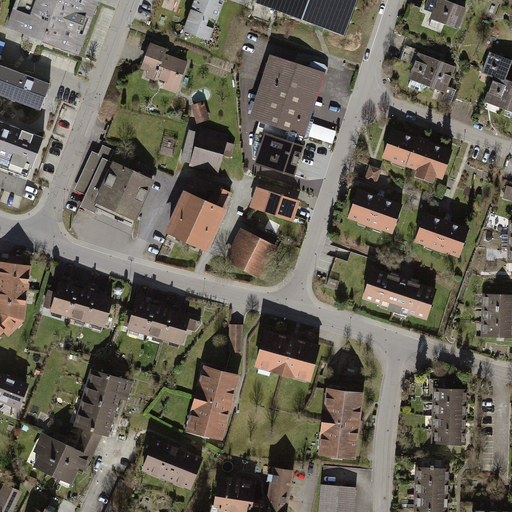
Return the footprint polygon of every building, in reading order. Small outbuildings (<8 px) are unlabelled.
[(17,0),(8,27),(78,53),(97,2),(97,1),(92,0),(17,0)] [(206,33),(211,35),(224,0),(194,0),(185,26),(191,28),(189,33),(204,38),(206,33)] [(344,35),(356,0),(256,0),(255,2),(344,35)] [(438,0),(432,19),(458,28),(465,8),(442,0),(438,0)] [(160,61),(163,50),(150,46),(143,67),(158,72),(162,61),(160,61)] [(166,51),(163,50),(160,61),(162,61),(158,72),(156,77),(167,81),(164,88),(176,93),(186,64),(164,56),(166,51)] [(483,72),(495,77),(495,76),(505,80),(511,60),(491,52),(483,72)] [(427,85),(437,60),(419,54),(410,78),(411,79),(408,86),(420,91),(427,85)] [(274,56),(265,84),(312,99),(321,72),(325,73),(326,68),(325,64),(314,61),(310,63),(309,68),(274,56)] [(454,67),(437,60),(427,85),(445,92),(441,101),(450,105),(456,90),(447,86),(454,67)] [(50,84),(0,65),(0,95),(40,110),(50,84)] [(511,84),(511,82),(505,80),(495,76),(495,77),(486,101),(503,108),(511,84)] [(265,84),(253,119),(301,134),(302,130),(306,131),(309,121),(308,118),(306,118),(312,99),(265,84)] [(511,84),(503,108),(511,111),(511,84)] [(203,104),(193,107),(198,121),(207,118),(203,104)] [(0,156),(32,169),(43,138),(0,121),(0,156)] [(316,123),(312,135),(331,141),(335,130),(316,123)] [(202,129),(194,159),(192,158),(190,166),(216,173),(221,154),(230,156),(233,144),(225,142),(226,136),(202,129)] [(190,163),(198,132),(190,130),(181,161),(190,163)] [(276,138),(261,133),(259,140),(260,162),(261,164),(262,165),(292,174),(295,164),(297,164),(299,158),(298,156),(301,146),(297,145),(300,137),(279,130),(276,138)] [(393,130),(383,157),(393,160),(394,159),(404,163),(404,164),(418,169),(418,171),(435,177),(435,175),(442,178),(452,151),(393,130)] [(109,161),(114,150),(103,145),(98,156),(91,153),(74,192),(85,197),(103,158),(109,161)] [(85,197),(81,206),(95,213),(101,200),(135,216),(151,181),(133,173),(138,161),(114,150),(109,161),(103,158),(85,197)] [(370,165),(365,179),(376,184),(382,169),(370,165)] [(187,240),(204,202),(201,200),(208,185),(193,178),(183,201),(180,199),(175,209),(178,211),(169,232),(187,240)] [(204,202),(187,240),(205,248),(231,193),(216,186),(208,203),(204,202)] [(263,210),(269,191),(258,188),(252,207),(263,210)] [(359,190),(349,217),(360,221),(361,218),(382,226),(381,228),(392,232),(402,205),(383,199),(385,196),(378,193),(377,197),(359,190)] [(296,200),(269,191),(263,210),(290,219),(296,200)] [(425,214),(416,241),(427,244),(427,242),(449,250),(448,252),(459,256),(469,229),(450,223),(451,219),(446,217),(444,220),(425,214)] [(247,234),(233,262),(257,274),(271,246),(247,234)] [(0,311),(21,318),(23,318),(30,266),(22,265),(23,257),(10,256),(9,263),(1,262),(0,268),(0,311)] [(373,270),(364,297),(382,303),(383,300),(409,308),(408,312),(426,318),(435,291),(423,286),(423,285),(385,273),(385,274),(373,270)] [(70,314),(77,289),(60,284),(57,294),(49,292),(45,306),(53,308),(53,309),(70,314)] [(70,314),(87,319),(94,294),(77,289),(70,314)] [(111,299),(94,294),(87,319),(104,324),(111,299)] [(511,294),(485,294),(485,308),(511,309),(511,308),(511,294)] [(147,332),(154,307),(137,302),(132,317),(129,327),(147,332)] [(171,312),(154,307),(147,332),(164,337),(171,312)] [(511,309),(485,308),(485,322),(511,322),(511,314),(511,309)] [(0,311),(0,326),(3,330),(6,333),(21,318),(0,311)] [(171,312),(164,337),(181,342),(188,317),(171,312)] [(129,327),(132,317),(125,315),(123,325),(129,327)] [(511,322),(485,322),(484,336),(511,336),(511,328),(511,322)] [(231,323),(230,352),(243,352),(244,323),(231,323)] [(319,346),(266,332),(257,365),(259,365),(260,362),(273,365),(272,369),(294,375),(295,371),(308,375),(307,379),(309,379),(319,346)] [(238,375),(206,367),(204,371),(208,372),(204,388),(200,387),(194,409),(198,410),(193,425),(190,424),(188,429),(221,438),(238,375)] [(93,385),(120,393),(121,390),(128,392),(131,381),(97,371),(93,385)] [(0,374),(0,408),(3,407),(6,401),(11,402),(10,405),(17,407),(18,405),(18,406),(26,385),(0,374)] [(436,388),(436,402),(466,403),(466,389),(451,389),(451,381),(439,380),(439,388),(436,388)] [(116,407),(120,393),(93,385),(88,399),(116,407)] [(362,393),(328,389),(328,394),(332,394),(330,410),(326,410),(323,432),(327,433),(325,449),(321,448),(321,453),(354,457),(362,393)] [(112,420),(116,407),(88,399),(84,412),(112,420)] [(436,402),(435,415),(465,416),(466,403),(436,402)] [(108,434),(112,420),(84,412),(80,426),(86,428),(102,433),(108,434)] [(435,415),(435,429),(465,430),(465,416),(435,415)] [(91,456),(102,433),(86,428),(76,449),(91,456)] [(464,444),(465,430),(435,429),(435,443),(464,444)] [(35,466),(47,471),(61,442),(43,433),(39,443),(44,446),(35,466)] [(155,439),(143,469),(150,471),(153,470),(160,473),(159,475),(175,481),(176,479),(183,482),(184,485),(190,487),(202,458),(155,439)] [(61,442),(47,471),(59,477),(73,447),(61,442)] [(76,449),(73,447),(59,477),(61,478),(59,482),(68,487),(78,466),(85,469),(91,456),(76,449)] [(419,467),(418,481),(448,482),(449,468),(444,468),(444,460),(431,460),(431,468),(419,467)] [(269,502),(252,500),(249,511),(285,511),(292,470),(274,468),(269,502)] [(220,477),(215,505),(219,506),(217,511),(249,511),(252,500),(254,482),(220,477)] [(122,480),(119,486),(132,493),(135,486),(122,480)] [(418,481),(418,494),(448,495),(448,482),(418,481)] [(322,484),(319,511),(352,511),(355,487),(322,484)] [(6,485),(0,497),(0,511),(1,511),(9,511),(19,492),(6,485)] [(119,486),(116,493),(129,499),(132,493),(119,486)] [(116,493),(112,499),(126,506),(129,499),(116,493)] [(418,494),(417,508),(447,509),(448,495),(418,494)] [(112,499),(109,506),(122,511),(123,511),(126,506),(112,499)]
